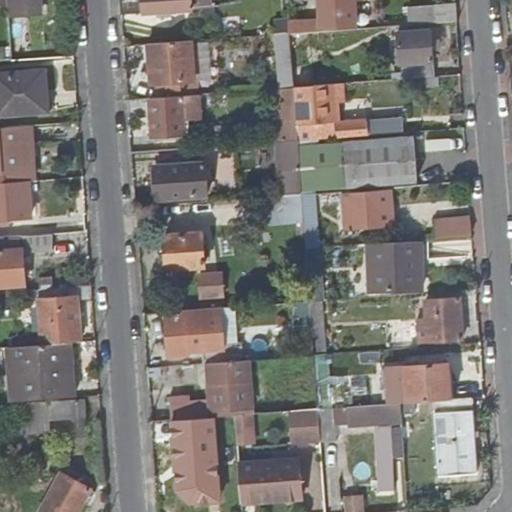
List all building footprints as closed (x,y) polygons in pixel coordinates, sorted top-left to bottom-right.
[(43,0),(11,0),(13,16),(44,13),(43,0)] [(212,9),(211,0),(120,0),(122,17),(157,14),(157,20),(171,18),(171,12),(212,9)] [(290,35),(323,32),(323,30),(355,28),(352,0),(317,0),(320,22),(289,25),(290,35)] [(407,26),(434,23),(432,7),(406,9),(407,26)] [(403,68),(404,76),(404,81),(433,79),(429,33),(397,36),(400,68),(403,68)] [(290,35),(277,36),(281,91),(294,90),(290,35)] [(155,86),(155,87),(165,86),(166,92),(179,91),(189,90),(188,83),(193,83),(189,43),(147,47),(152,86),(155,86)] [(44,71),(0,74),(0,114),(47,111),(44,71)] [(368,137),(367,122),(337,124),(334,87),(294,90),(297,129),(311,127),(312,135),(334,133),(335,140),(368,137)] [(274,91),(277,144),(282,144),(298,143),(297,129),(294,90),(281,91),(274,91)] [(183,130),(180,98),(128,103),(129,122),(151,121),(152,133),(140,134),(141,141),(179,137),(178,131),(183,130)] [(399,120),(367,122),(368,137),(400,134),(399,120)] [(22,146),(31,145),(30,126),(0,128),(0,173),(23,172),(22,161),(23,161),(22,146)] [(412,140),(342,146),(346,189),(415,183),(412,140)] [(282,144),(284,175),(300,174),(300,168),(299,150),(298,143),(282,144)] [(32,160),(31,145),(22,146),(23,161),(32,160)] [(300,168),(312,167),(311,149),(299,150),(300,168)] [(204,161),(154,164),(157,203),(207,199),(204,161)] [(314,197),(312,167),(300,168),(300,174),(302,198),(314,197)] [(300,174),(284,175),(280,175),(281,200),(302,198),(300,174)] [(19,181),(21,216),(32,215),(29,180),(19,181)] [(0,217),(21,216),(19,181),(0,182),(0,217)] [(391,193),(343,197),(346,232),(367,231),(365,210),(392,208),(391,193)] [(318,250),(319,250),(314,197),(302,198),(306,251),(318,250)] [(449,226),(450,239),(472,237),(471,224),(449,226)] [(53,233),(0,237),(0,289),(25,288),(23,254),(54,253),(53,233)] [(200,235),(162,240),(164,273),(202,268),(201,258),(201,249),(200,235)] [(424,287),(420,241),(380,245),(368,246),(372,291),(392,290),(424,287)] [(310,303),(322,302),(318,250),(306,251),(308,269),(310,303)] [(65,264),(66,287),(91,285),(89,261),(65,264)] [(221,274),(199,277),(201,301),(223,299),(221,274)] [(91,285),(66,287),(67,299),(38,301),(41,345),(69,342),(80,341),(76,299),(92,298),(91,285)] [(458,299),(426,301),(428,342),(461,340),(458,299)] [(310,303),(282,306),(285,334),(312,331),(311,310),(310,303)] [(312,331),(313,338),(316,338),(317,354),(325,353),(322,310),(311,310),(312,331)] [(200,354),(201,367),(209,367),(239,364),(237,343),(220,344),(217,311),(183,314),(184,319),(165,320),(167,359),(187,358),(186,354),(200,354)] [(22,346),(8,347),(12,403),(70,398),(73,398),(69,342),(41,345),(33,345),(22,346)] [(295,359),(298,413),(318,411),(314,358),(295,359)] [(235,418),(248,417),(247,410),(249,409),(245,364),(239,364),(209,367),(212,408),(213,419),(232,418),(235,418)] [(407,369),(410,404),(433,402),(448,401),(446,366),(407,369)] [(448,464),(476,462),(472,399),(448,401),(433,402),(439,474),(449,473),(448,464)] [(85,420),(85,400),(70,401),(71,421),(85,420)] [(213,419),(212,408),(191,407),(191,400),(171,401),(172,423),(213,419)] [(399,405),(372,407),(318,411),(320,444),(337,443),(336,425),(349,424),(349,429),(400,424),(399,405)] [(298,413),(291,413),(294,447),(321,446),(320,444),(318,411),(298,413)] [(213,423),(216,450),(234,449),(232,418),(213,419),(213,423)] [(182,453),(216,450),(213,423),(181,424),(182,453)] [(388,430),(374,431),(379,495),(393,494),(388,430)] [(477,471),(476,462),(448,464),(449,473),(477,471)] [(254,500),(255,506),(302,503),(299,463),(239,466),(242,501),(254,500)] [(207,465),(180,467),(181,472),(182,485),(183,502),(210,500),(207,465)] [(83,511),(90,505),(95,509),(102,500),(68,474),(41,510),(43,511),(83,511)] [(345,502),(345,511),(362,511),(362,501),(345,502)]
